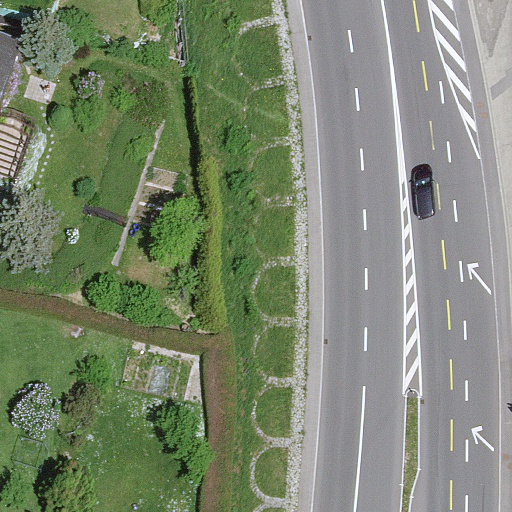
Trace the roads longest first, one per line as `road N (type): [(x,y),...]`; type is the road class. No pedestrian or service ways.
road 1 (primary): [(446,511),(444,269),(407,82),(378,24)]
road 2 (primary): [(378,24),(364,81),(363,387),(351,511)]
